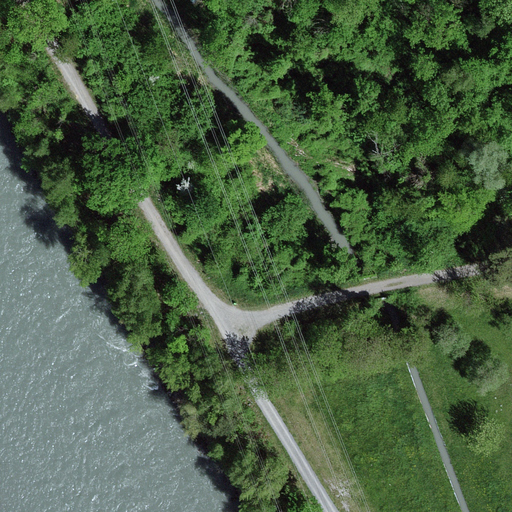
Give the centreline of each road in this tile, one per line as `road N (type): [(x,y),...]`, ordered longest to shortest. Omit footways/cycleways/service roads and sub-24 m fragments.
road 1 (track): [(227,319),(29,0)]
road 2 (track): [(511,258),(227,319)]
road 3 (track): [(342,511),(227,319)]
